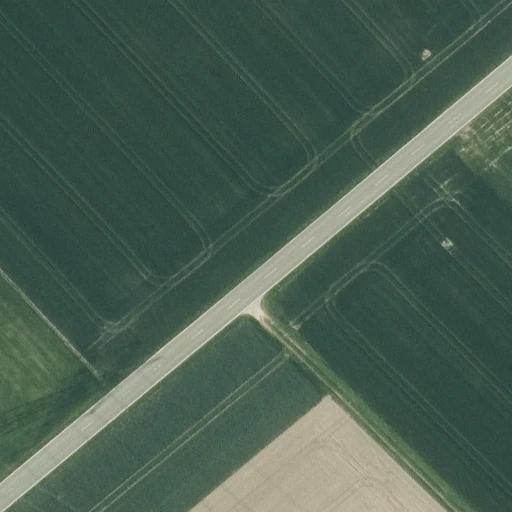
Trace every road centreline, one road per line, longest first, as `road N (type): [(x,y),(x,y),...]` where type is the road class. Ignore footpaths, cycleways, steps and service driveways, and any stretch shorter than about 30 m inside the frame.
road 1 (unclassified): [(511,75),(0,502)]
road 2 (track): [(457,511),(247,298)]
